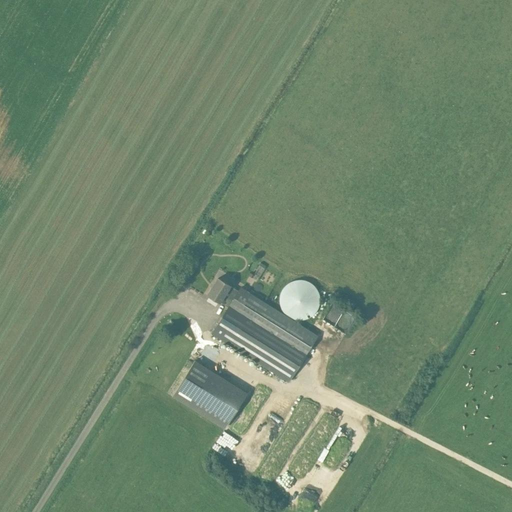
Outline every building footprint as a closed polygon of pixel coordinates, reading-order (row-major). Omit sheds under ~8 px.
[(318,295),(318,294),(317,292),(316,288),(315,285),(312,281),(309,279),(306,277),(302,277),(299,276),(296,277),(291,278),(288,281),(286,282),(284,285),(283,288),(282,291),(282,295),(282,298),(283,302),(285,305),(287,308),(290,310),(293,311),(296,312),(300,312),(303,312),(307,311),(309,310),(312,307),(315,304),(316,301),(317,299),(318,295)] [(231,286),(218,278),(208,295),(220,303),(220,302),(228,307),(211,334),(289,383),(311,347),(317,335),(240,286),(238,290),(231,286)] [(345,332),(352,313),(333,306),(329,316),(338,319),(335,328),(345,332)] [(173,395),(191,406),(198,394),(204,398),(207,392),(210,394),(221,377),(195,360),(173,395)] [(255,388),(244,409),(254,414),(265,393),(255,388)] [(333,447),(317,473),(329,480),(345,456),(338,452),(339,450),(333,447)] [(300,483),(295,491),(302,495),(306,486),(300,483)] [(308,511),(313,511),(316,509),(306,501),(302,507),(308,511)]
